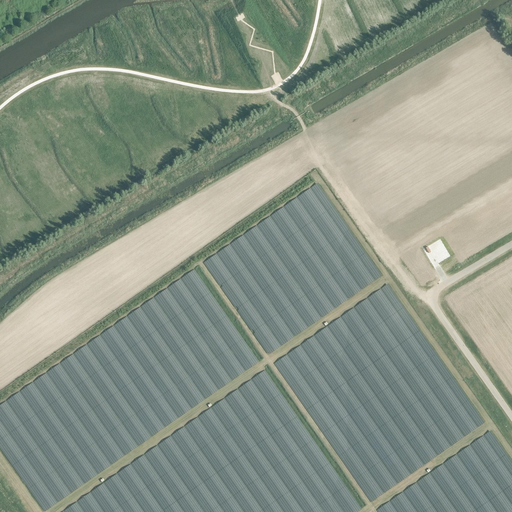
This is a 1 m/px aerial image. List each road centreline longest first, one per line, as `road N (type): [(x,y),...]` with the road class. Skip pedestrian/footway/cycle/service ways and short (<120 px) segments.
road 1 (unknown): [(48,511),(382,275)]
road 2 (unknown): [(365,511),(487,426),(382,275)]
road 3 (unclassified): [(427,296),(394,271),(300,133)]
road 4 (unclassified): [(511,416),(427,296)]
